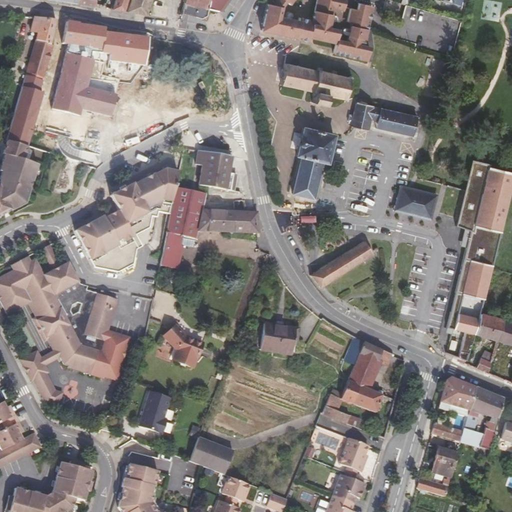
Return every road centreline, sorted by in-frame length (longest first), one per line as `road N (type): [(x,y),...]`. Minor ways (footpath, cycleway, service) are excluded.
road 1 (residential): [(248,127),(269,223),(291,269),(330,314),(430,361)]
road 2 (residential): [(0,0),(231,48)]
road 3 (residential): [(55,225),(87,208),(101,171),(173,130),(248,127)]
road 4 (residential): [(99,511),(109,477),(102,452),(37,419),(0,340)]
road 5 (residential): [(430,361),(393,511)]
road 6 (residential): [(147,287),(95,280),(55,225)]
